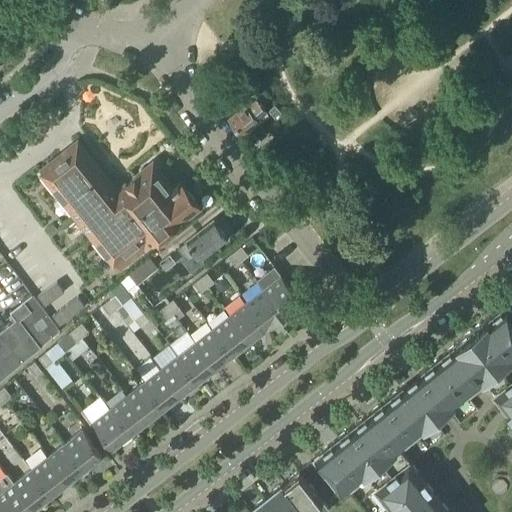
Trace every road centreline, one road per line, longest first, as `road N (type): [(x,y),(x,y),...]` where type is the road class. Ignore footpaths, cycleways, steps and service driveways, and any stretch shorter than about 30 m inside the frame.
road 1 (tertiary): [(511,202),(115,511)]
road 2 (tertiary): [(177,511),(511,238)]
road 3 (residential): [(138,42),(350,298)]
road 4 (residential): [(0,113),(99,37)]
